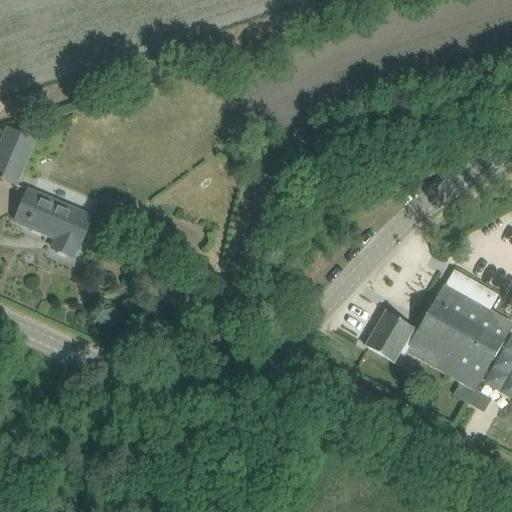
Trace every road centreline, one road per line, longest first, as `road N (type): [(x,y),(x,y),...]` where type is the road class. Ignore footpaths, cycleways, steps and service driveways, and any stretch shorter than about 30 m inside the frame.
road 1 (tertiary): [(0,322),(145,381),(238,380),(279,361),(420,210),(511,158)]
road 2 (track): [(511,489),(279,361)]
